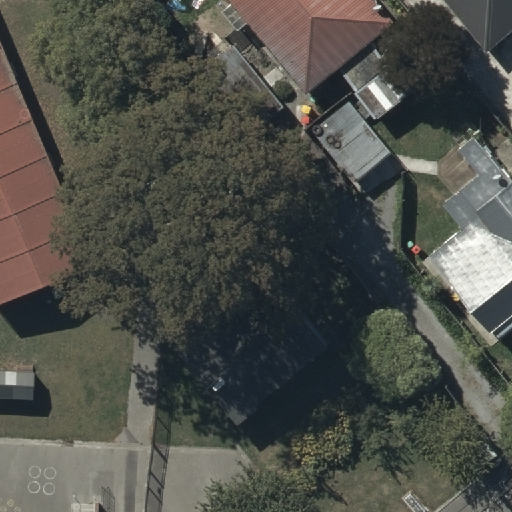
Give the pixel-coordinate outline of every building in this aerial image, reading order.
[(367,0),(229,0),(312,100),(340,78),(378,126),(416,96),(376,46),(394,33),(367,0)] [(511,0),(433,0),(483,60),(511,36),(511,0)] [(0,56),(0,233),(5,239),(91,173),(0,56)] [(393,156),(349,101),(310,132),(354,187),(393,156)] [(511,185),(475,141),(459,155),(478,178),(441,209),(465,237),(459,243),(454,237),(432,256),(437,261),(432,266),(494,342),(498,339),(502,345),(511,336),(511,185)] [(177,349),(241,428),(336,351),(271,272),(177,349)]
